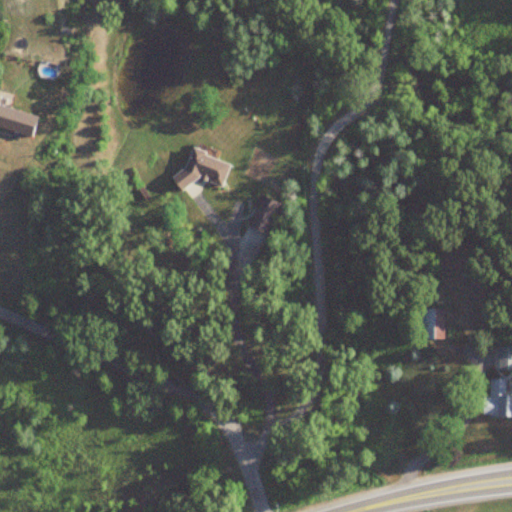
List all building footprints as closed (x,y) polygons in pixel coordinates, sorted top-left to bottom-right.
[(37,117),(0,105),(0,128),(30,138),(37,117)] [(220,187),(229,165),(188,148),(173,185),(187,191),(193,176),(220,187)] [(281,210),(268,199),(248,223),(261,233),(281,210)] [(419,340),(443,340),(443,309),(419,309),(419,340)] [(511,370),(511,346),(497,347),(497,371),(511,370)] [(482,417),(511,416),(511,396),(505,396),(505,379),(489,379),(489,398),(482,398),(482,417)]
